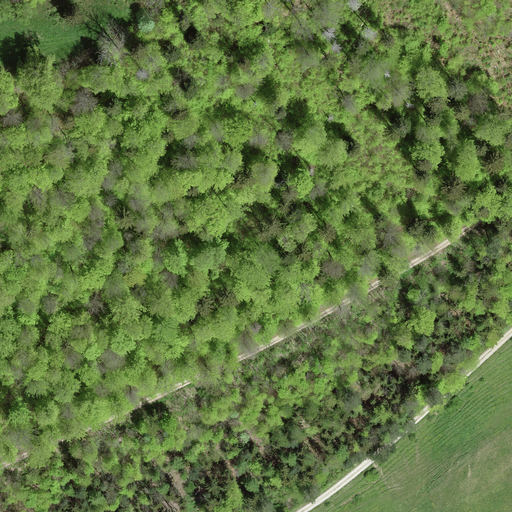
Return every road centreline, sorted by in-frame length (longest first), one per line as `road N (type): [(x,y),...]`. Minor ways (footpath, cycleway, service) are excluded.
road 1 (track): [(511,198),(298,326),(0,464)]
road 2 (track): [(511,331),(301,511)]
